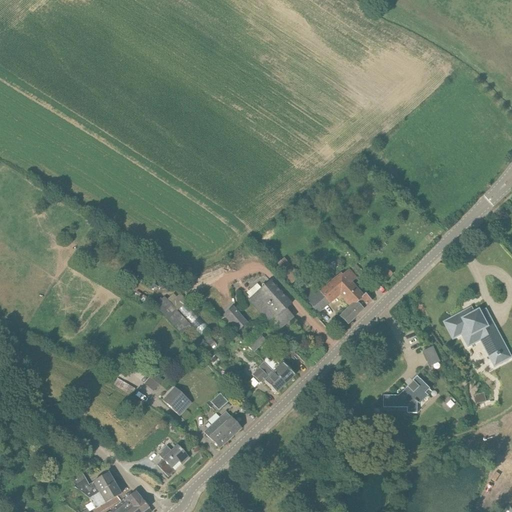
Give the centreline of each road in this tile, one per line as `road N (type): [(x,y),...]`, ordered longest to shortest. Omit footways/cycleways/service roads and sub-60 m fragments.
road 1 (tertiary): [(176,511),(511,176)]
road 2 (unclassified): [(0,397),(98,453),(160,511)]
